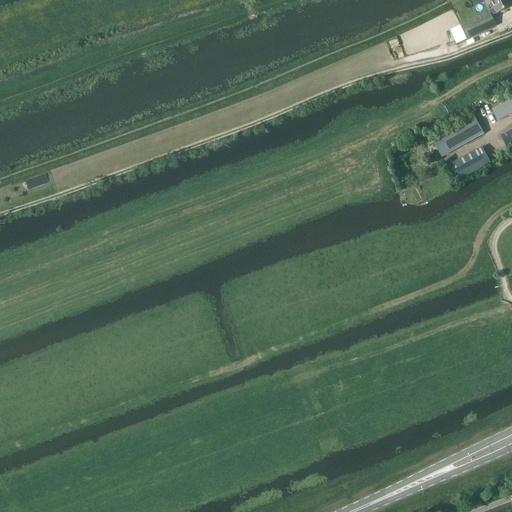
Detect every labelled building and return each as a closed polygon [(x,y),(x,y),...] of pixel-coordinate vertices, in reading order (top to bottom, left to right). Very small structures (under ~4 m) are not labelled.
[(511,6),(511,5),(509,0),(498,0),(493,2),(495,8),(489,10),(491,16),(511,6)] [(496,26),(494,21),(491,16),(489,11),(488,11),(489,11),(460,25),(467,39),(496,26)] [(450,30),(445,32),(450,43),(455,41),(450,30)] [(511,100),(511,101),(511,102),(511,103),(496,111),(501,120),(511,114),(511,100)] [(473,114),(430,138),(441,158),(484,134),(473,114)] [(511,130),(501,135),(506,147),(511,144),(511,130)] [(489,161),(482,148),(450,165),(457,179),(489,161)]
